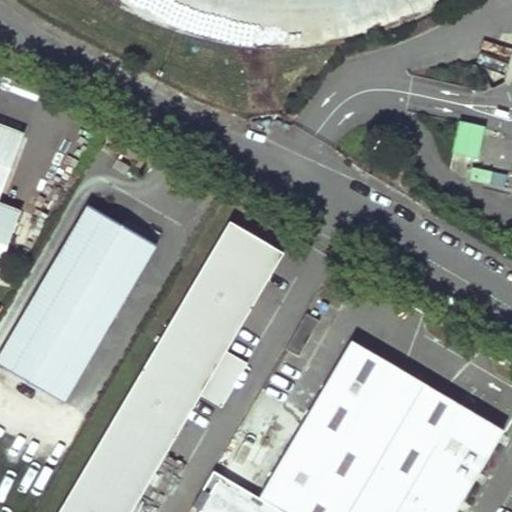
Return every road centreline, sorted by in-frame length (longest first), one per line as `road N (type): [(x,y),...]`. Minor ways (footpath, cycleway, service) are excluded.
road 1 (unclassified): [(0,12),(511,307)]
road 2 (unknown): [(467,357),(386,320),(347,318),(252,476)]
